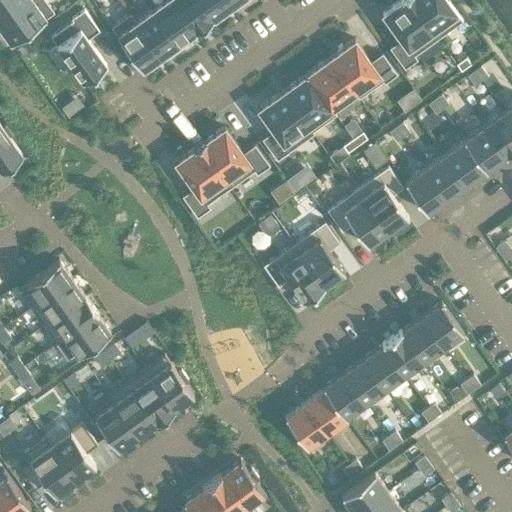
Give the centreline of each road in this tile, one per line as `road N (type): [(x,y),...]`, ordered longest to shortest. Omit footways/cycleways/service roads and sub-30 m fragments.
road 1 (residential): [(511,193),(313,329),(270,372)]
road 2 (residential): [(329,0),(136,135)]
road 3 (residential): [(82,511),(198,419)]
